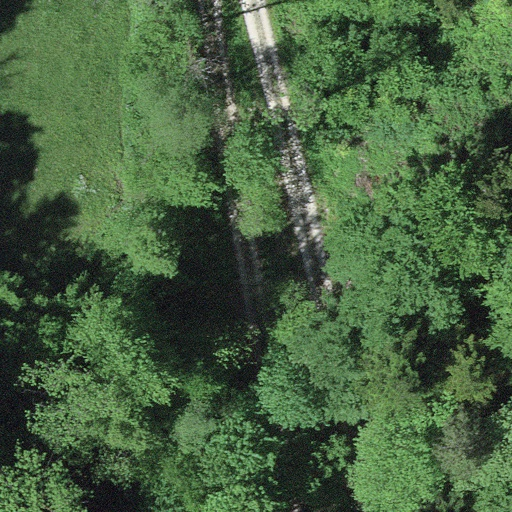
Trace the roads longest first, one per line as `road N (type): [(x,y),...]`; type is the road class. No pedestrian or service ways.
road 1 (track): [(258,0),(384,511)]
road 2 (track): [(204,0),(205,44),(290,511)]
